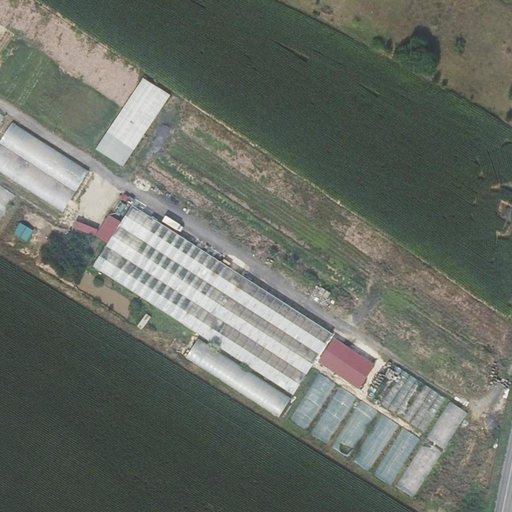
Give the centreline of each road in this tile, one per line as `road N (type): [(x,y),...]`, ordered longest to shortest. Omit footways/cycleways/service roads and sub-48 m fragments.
road 1 (track): [(124,191),(475,412),(511,370)]
road 2 (unclassified): [(0,109),(124,191)]
